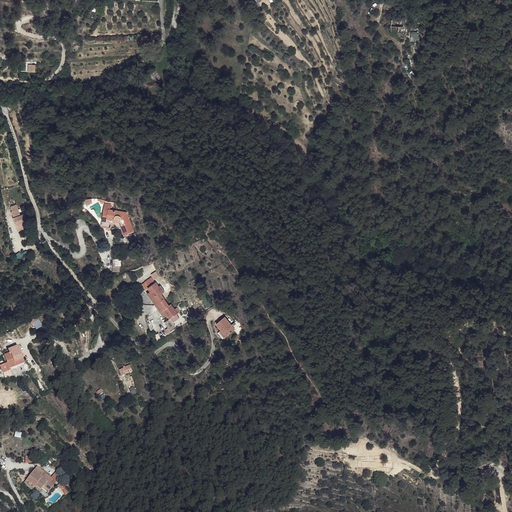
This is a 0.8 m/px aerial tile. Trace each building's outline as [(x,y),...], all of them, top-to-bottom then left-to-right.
[(410,39),(418,39),(418,31),(409,31),(410,39)] [(128,209),(106,206),(105,217),(119,219),(125,230),(137,224),(128,209)] [(23,220),(16,222),(20,235),(25,235),(24,228),(30,226),(28,219),(23,220)] [(159,275),(151,280),(154,285),(153,286),(168,308),(169,307),(172,312),(173,311),(181,306),(174,297),(172,297),(166,286),(168,285),(164,278),(161,278),(159,275)] [(229,309),(219,316),(224,322),(222,324),(228,330),(238,322),(229,309)] [(174,324),(179,320),(173,311),(172,312),(167,315),(174,324)] [(33,322),(37,328),(43,324),(39,318),(33,322)] [(19,348),(9,352),(10,355),(5,358),(8,366),(1,369),(4,377),(18,371),(18,369),(26,366),(19,348)] [(393,463),(378,462),(377,471),(389,472),(390,468),(392,468),(393,463)] [(38,474),(30,484),(42,494),(45,492),(49,495),(59,485),(49,476),(46,479),(38,474)]
